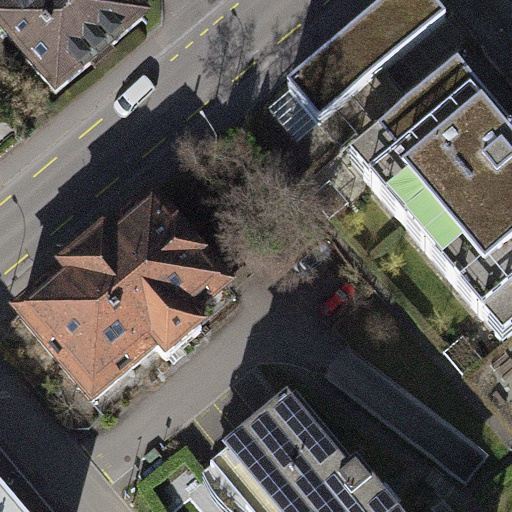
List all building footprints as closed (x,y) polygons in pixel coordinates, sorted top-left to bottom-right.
[(0,0),(0,1),(7,10),(0,16),(0,25),(64,99),(158,16),(143,0),(0,0)] [(431,0),(383,0),(278,88),(316,133),(450,22),(431,0)] [(511,129),(453,57),(333,154),(494,352),(511,337),(511,129)] [(138,202),(1,322),(81,412),(101,395),(111,407),(192,337),(181,324),(217,292),(138,202)] [(378,511),(302,414),(208,486),(230,511),(378,511)]
